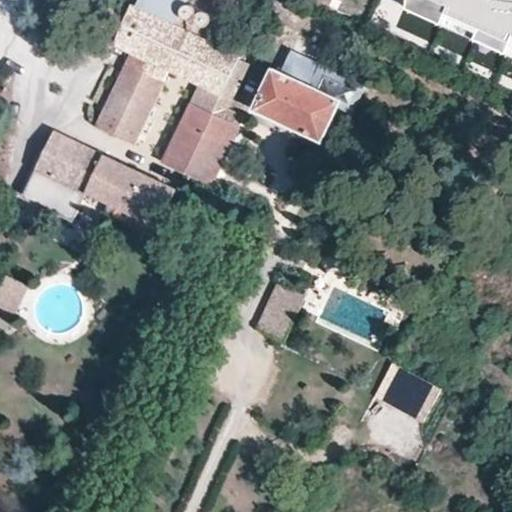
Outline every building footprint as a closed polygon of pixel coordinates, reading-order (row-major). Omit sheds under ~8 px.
[(185,6),(187,0),(135,0),(128,14),(116,8),(105,4),(91,35),(131,53),(97,126),(134,143),(169,71),(202,86),(221,94),(238,57),(220,48),(230,25),(216,18),(189,5),(185,6)] [(511,0),(417,0),(417,4),(511,49),(511,0)] [(249,61),(238,57),(221,94),(202,86),(165,164),(204,183),(232,125),(239,129),(246,115),(228,107),(249,63),(249,61)] [(308,89),(314,78),(299,71),(293,81),(274,72),(263,92),(253,88),(244,105),(321,141),(340,102),(323,95),(308,89)] [(329,84),(314,78),(308,89),(323,95),(329,84)] [(239,129),(232,125),(204,183),(211,186),(239,129)] [(63,139),(35,199),(83,221),(94,197),(121,210),(154,225),(158,226),(174,190),(63,139)] [(154,225),(121,210),(116,220),(149,235),(154,225)] [(28,287),(6,277),(0,289),(0,311),(13,318),(28,287)] [(307,294),(277,282),(255,329),(285,342),(307,294)] [(442,388),(394,363),(376,397),(423,423),(442,388)] [(384,406),(372,398),(346,437),(358,445),(384,406)]
